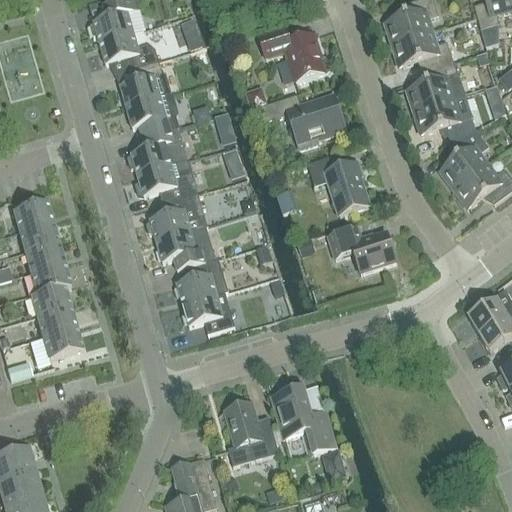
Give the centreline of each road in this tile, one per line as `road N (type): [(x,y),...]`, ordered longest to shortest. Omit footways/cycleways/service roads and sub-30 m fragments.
road 1 (residential): [(355,0),(348,13),(410,200),(467,281)]
road 2 (residential): [(161,390),(418,314)]
road 3 (residential): [(161,390),(90,143)]
road 4 (residential): [(511,489),(418,314)]
road 5 (residential): [(0,431),(161,390)]
road 6 (residential): [(90,143),(47,0)]
road 7 (residential): [(127,511),(165,424),(161,390)]
